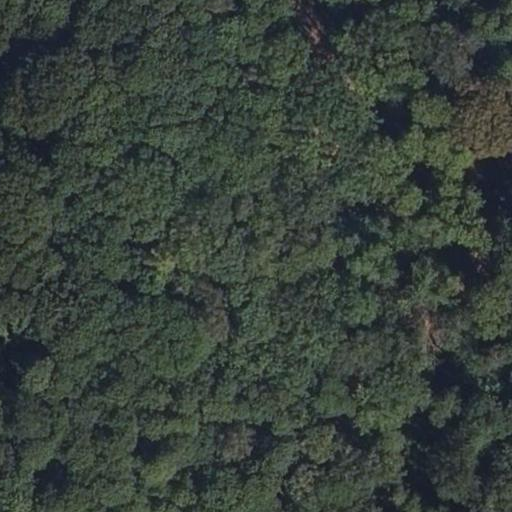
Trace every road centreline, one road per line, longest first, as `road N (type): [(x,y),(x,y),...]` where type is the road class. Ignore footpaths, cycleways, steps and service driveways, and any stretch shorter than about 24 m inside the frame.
road 1 (track): [(0,123),(149,229),(354,409),(371,473),(393,511)]
road 2 (track): [(306,0),(354,409)]
